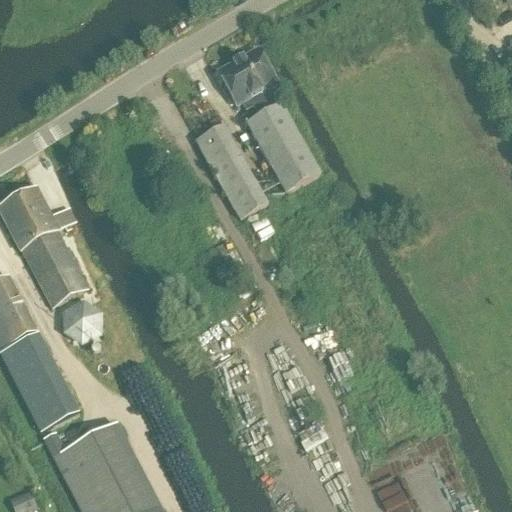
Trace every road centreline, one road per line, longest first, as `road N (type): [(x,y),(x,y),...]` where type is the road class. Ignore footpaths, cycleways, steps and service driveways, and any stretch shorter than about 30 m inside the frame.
road 1 (unclassified): [(262,0),(0,165)]
road 2 (track): [(89,411),(126,421),(174,511)]
